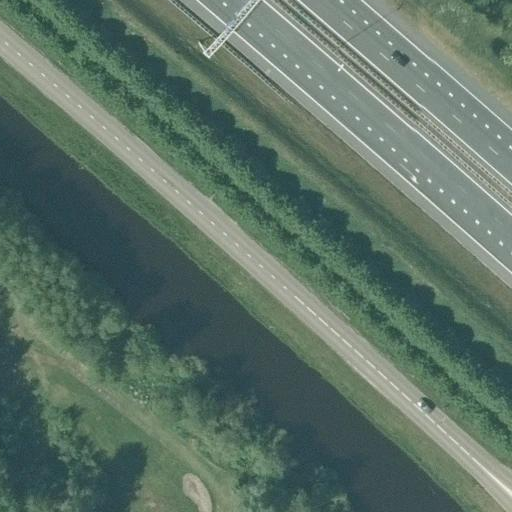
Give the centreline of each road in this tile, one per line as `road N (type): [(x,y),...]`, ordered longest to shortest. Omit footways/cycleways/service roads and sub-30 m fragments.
road 1 (secondary): [(492,478),(0,41)]
road 2 (motorway): [(237,0),(511,236)]
road 3 (motorway): [(511,170),(315,0)]
